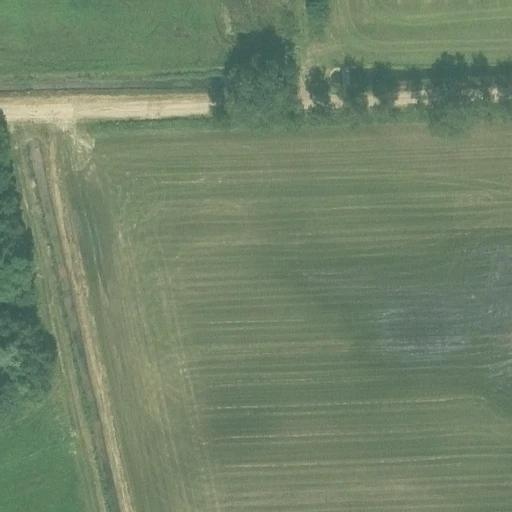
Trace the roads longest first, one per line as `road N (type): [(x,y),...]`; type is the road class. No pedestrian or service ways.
road 1 (track): [(511,94),(0,112)]
road 2 (track): [(1,112),(85,463)]
